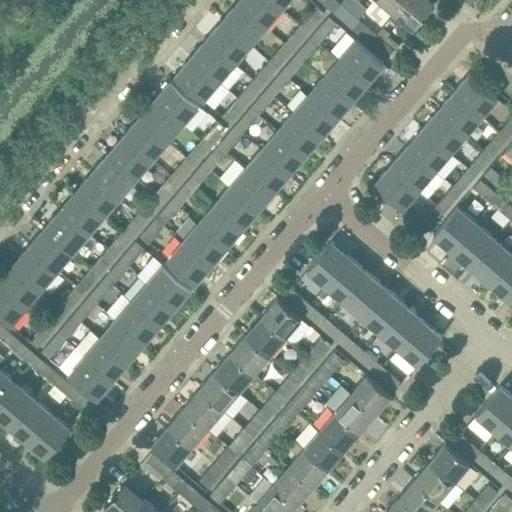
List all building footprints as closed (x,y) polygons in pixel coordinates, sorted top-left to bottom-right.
[(239,0),(238,2),(266,26),(282,7),(272,0),(239,0)] [(336,0),(319,0),(333,11),(340,3),(336,0)] [(380,0),(395,12),(405,0),(380,0)] [(434,4),(429,0),(405,0),(395,12),(396,13),(391,19),(399,26),(404,20),(413,28),(434,4)] [(222,20),(250,44),(266,26),(238,2),(222,20)] [(333,11),(351,27),(358,18),(340,3),(333,11)] [(325,12),(317,6),(301,24),(308,31),(325,12)] [(329,16),(313,34),(321,41),(337,22),(329,16)] [(351,27),(369,42),(376,34),(358,18),(351,27)] [(207,38),(235,62),(250,44),(222,20),(207,38)] [(293,49),(308,31),(301,24),(285,42),(293,49)] [(313,34),(298,53),(305,59),(321,41),(313,34)] [(395,50),(376,34),(369,42),(387,58),(395,50)] [(191,56),(219,80),(235,62),(207,38),(191,56)] [(356,39),(340,57),(368,81),(384,63),(356,39)] [(277,67),(293,49),(285,42),(270,60),(277,67)] [(290,77),(305,59),(298,53),(282,71),(290,77)] [(175,75),(203,99),(219,80),(191,56),(175,75)] [(352,99),(368,81),(340,57),(324,75),(352,99)] [(261,85),(277,67),(270,60),(254,79),(261,85)] [(282,71),(266,89),(274,95),(290,77),(282,71)] [(453,92),(481,116),(497,97),(469,73),(453,92)] [(336,118),(352,99),(324,75),(309,94),(336,118)] [(246,103),(261,85),(254,79),(238,97),(246,103)] [(171,80),(155,98),(183,122),(199,104),(171,80)] [(258,114),(274,95),(266,89),(251,107),(258,114)] [(438,110),(465,134),(481,116),(453,92),(438,110)] [(336,118),(309,94),(293,112),(321,136),(336,118)] [(246,103),(238,97),(222,116),(230,122),(246,103)] [(139,117),(167,141),(183,122),(155,98),(139,117)] [(251,107),(235,126),(242,132),(258,114),(251,107)] [(422,128),(450,152),(465,134),(438,110),(422,128)] [(321,136),(293,112),(277,130),(305,154),(321,136)] [(511,116),(500,131),(507,138),(511,132),(511,116)] [(139,117),(124,135),(152,159),(167,141),(139,117)] [(226,127),(218,120),(202,139),(210,145),(226,127)] [(226,151),(242,132),(235,126),(219,144),(226,151)] [(422,128),(406,147),(434,170),(443,178),(459,160),(450,152),(422,128)] [(261,149),(289,173),(305,154),(277,130),(261,149)] [(507,138),(500,131),(484,150),(491,156),(507,138)] [(108,153),(136,177),(152,159),(124,135),(108,153)] [(202,139),(186,157),(194,164),(210,145),(202,139)] [(219,144),(203,163),(211,169),(226,151),(219,144)] [(391,165),(419,189),(434,170),(406,147),(391,165)] [(245,167),(273,191),(289,173),(261,149),(245,167)] [(491,156),(484,150),(468,168),(476,175),(491,156)] [(108,153),(93,171),(120,195),(136,177),(108,153)] [(194,164),(186,157),(171,175),(178,182),(194,164)] [(195,187),(211,169),(203,163),(187,181),(195,187)] [(403,207),(419,189),(391,165),(375,183),(403,207)] [(230,186),(257,210),(273,191),(245,167),(230,186)] [(503,190),(509,183),(491,167),(484,174),(503,190)] [(476,175),(468,168),(453,186),(460,193),(476,175)] [(77,190),(105,214),(120,195),(93,171),(77,190)] [(171,175),(155,194),(163,200),(178,182),(171,175)] [(474,186),(492,202),(499,195),(480,179),(474,186)] [(187,181),(172,199),(179,206),(195,187),(187,181)] [(503,190),(511,198),(511,184),(509,183),(503,190)] [(214,204),(242,228),(257,210),(230,186),(214,204)] [(460,193),(453,186),(437,204),(445,211),(460,193)] [(77,190),(61,208),(89,232),(105,214),(77,190)] [(155,194),(140,212),(147,218),(163,200),(155,194)] [(492,202),(511,218),(511,216),(511,206),(499,195),(492,202)] [(172,199),(156,217),(164,223),(179,206),(172,199)] [(198,222),(226,246),(242,228),(214,204),(198,222)] [(445,211),(437,204),(421,223),(429,229),(445,211)] [(433,233),(452,249),(476,222),(457,206),(433,233)] [(45,227),(73,251),(89,232),(61,208),(45,227)] [(147,218),(140,212),(124,230),(131,237),(147,218)] [(148,243),(164,223),(156,217),(140,236),(148,243)] [(226,246),(198,222),(183,240),(211,264),(226,246)] [(452,249),(470,265),(494,237),(476,222),(452,249)] [(45,227),(29,245),(57,269),(73,251),(45,227)] [(124,230),(108,249),(115,255),(131,237),(124,230)] [(470,265),(488,281),(511,253),(511,252),(494,237),(470,265)] [(120,259),(128,266),(144,247),(136,240),(120,259)] [(211,264),(183,240),(167,259),(195,283),(211,264)] [(326,284),(350,257),(332,241),(308,269),(326,284)] [(14,263),(42,287),(57,269),(29,245),(14,263)] [(115,255),(108,249),(92,267),(100,273),(115,255)] [(511,253),(488,281),(507,297),(511,290),(511,253)] [(344,300),(368,272),(350,257),(326,284),(344,300)] [(104,277),(112,284),(128,266),(120,259),(104,277)] [(14,263),(0,279),(0,282),(26,305),(42,287),(14,263)] [(147,282),(175,306),(191,288),(163,264),(147,282)] [(92,267),(77,285),(84,292),(100,273),(92,267)] [(362,316),(386,288),(368,272),(344,300),(362,316)] [(89,296),(96,302),(112,284),(104,277),(89,296)] [(0,315),(10,324),(26,305),(0,282),(0,315)] [(131,300),(159,324),(175,306),(147,282),(131,300)] [(84,292),(77,285),(61,303),(69,310),(84,292)] [(303,311),(310,303),(291,288),(285,296),(303,311)] [(381,331),(405,304),(386,288),(362,316),(381,331)] [(73,314),(81,321),(96,302),(89,296),(73,314)] [(277,297),(261,315),(285,336),(294,344),(310,325),(301,317),(281,300),(277,297)] [(116,319),(143,343),(159,324),(131,300),(116,319)] [(61,303),(45,322),(53,328),(69,310),(61,303)] [(321,327),(328,319),(310,303),(303,311),(321,327)] [(399,347),(423,319),(405,304),(381,331),(399,347)] [(58,332),(65,339),(81,321),(73,314),(58,332)] [(269,354),(285,336),(261,315),(246,334),(269,354)] [(143,343),(116,319),(100,337),(128,361),(143,343)] [(339,343),(346,335),(328,319),(321,327),(339,343)] [(399,347),(418,363),(442,335),(423,319),(399,347)] [(53,328),(45,322),(29,340),(37,347),(53,328)] [(1,324),(0,324),(0,336),(12,347),(19,339),(1,324)] [(41,351),(49,357),(65,339),(58,332),(41,351)] [(246,334),(230,352),(254,372),(269,354),(246,334)] [(357,358),(364,350),(346,335),(339,343),(357,358)] [(128,361),(100,337),(84,355),(112,379),(128,361)] [(19,339),(12,347),(31,363),(37,355),(19,339)] [(320,340),(307,354),(316,362),(329,348),(320,340)] [(376,374),(383,366),(364,350),(357,358),(376,374)] [(333,351),(321,366),(330,374),(342,359),(333,351)] [(238,391),(254,372),(230,352),(214,370),(238,391)] [(303,378),(316,362),(307,354),(294,370),(303,378)] [(37,355),(31,363),(49,378),(55,371),(37,355)] [(112,379),(84,355),(68,374),(96,398),(112,379)] [(330,374),(321,366),(308,381),(317,389),(330,374)] [(402,382),(383,366),(376,374),(395,390),(402,382)] [(0,398),(15,381),(0,368),(0,398)] [(214,370),(199,388),(223,409),(238,391),(214,370)] [(55,371),(49,378),(67,394),(74,386),(55,371)] [(375,413),(391,395),(367,374),(351,392),(375,413)] [(285,399),(298,384),(289,376),(276,391),(285,399)] [(0,416),(9,425),(33,397),(15,381),(0,398),(0,416)] [(495,429),(511,409),(511,395),(500,385),(476,413),(495,429)] [(74,386),(67,394),(86,410),(92,402),(74,386)] [(207,427),(223,409),(199,388),(183,407),(207,427)] [(289,403),(298,411),(311,395),(302,388),(289,403)] [(263,406),(272,414),(285,399),(276,391),(263,406)] [(351,392),(335,411),(359,432),(375,413),(351,392)] [(27,440),(51,412),(33,397),(9,425),(27,440)] [(289,403),(276,418),(285,426),(298,411),(289,403)] [(183,407),(167,425),(191,445),(207,427),(183,407)] [(511,444),(511,409),(495,429),(511,444)] [(335,411),(320,429),(344,450),(359,432),(335,411)] [(70,428),(51,412),(27,440),(46,456),(70,428)] [(244,427),(253,435),(266,420),(257,412),(244,427)] [(258,439),(267,447),(280,432),(271,424),(258,439)] [(175,464),(191,445),(167,425),(151,444),(175,464)] [(231,443),(240,450),(253,435),(244,427),(231,443)] [(344,450),(320,429),(304,447),(328,468),(344,450)] [(453,440),(472,456),(479,448),(460,432),(453,440)] [(258,439),(245,454),(254,462),(267,447),(258,439)] [(430,460),(454,481),(470,462),(446,442),(430,460)] [(328,468),(304,447),(288,466),(313,486),(328,468)] [(497,464),(479,448),(472,456),(490,472),(497,464)] [(222,472),(235,456),(226,449),(213,464),(222,472)] [(151,451),(143,460),(162,477),(170,467),(151,451)] [(240,460),(227,476),(236,484),(249,468),(240,460)] [(414,478),(438,499),(454,481),(430,460),(414,478)] [(222,472),(213,464),(200,479),(209,487),(222,472)] [(508,487),(511,483),(511,477),(497,464),(490,472),(508,487)] [(313,486),(288,466),(273,484),(297,505),(313,486)] [(185,481),(170,467),(162,477),(177,490),(185,481)] [(211,494),(220,502),(236,484),(227,476),(211,494)] [(398,497),(416,511),(426,511),(438,499),(414,478),(398,497)] [(111,511),(131,511),(144,497),(125,481),(104,506),(111,511)] [(273,484),(257,502),(268,511),(290,511),(297,505),(273,484)] [(488,484),(475,499),(484,507),(497,492),(488,484)] [(206,499),(191,486),(183,495),(198,508),(206,499)] [(502,496),(489,511),(503,511),(511,504),(502,496)] [(160,511),(144,497),(131,511),(160,511)] [(416,511),(398,497),(385,511),(416,511)] [(221,511),(206,499),(198,508),(203,511),(221,511)] [(479,511),(484,507),(475,499),(464,511),(479,511)] [(268,511),(257,502),(248,511),(268,511)]
